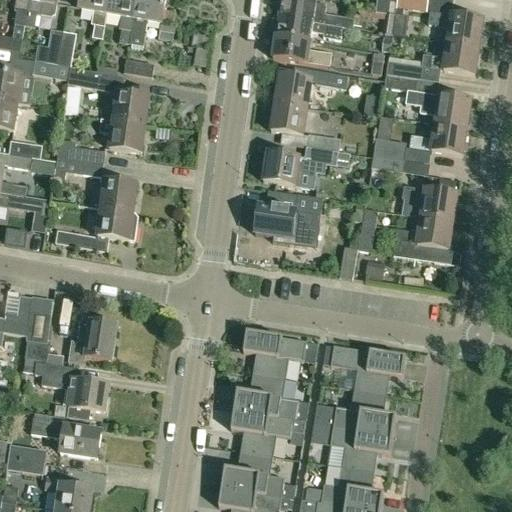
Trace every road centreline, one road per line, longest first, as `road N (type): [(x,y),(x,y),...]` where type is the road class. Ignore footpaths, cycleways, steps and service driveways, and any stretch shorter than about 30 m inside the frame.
road 1 (residential): [(209,305),(249,0)]
road 2 (residential): [(477,346),(209,305)]
road 3 (residential): [(511,125),(477,346)]
road 4 (residential): [(209,305),(0,268)]
road 5 (residential): [(177,511),(209,305)]
road 6 (unknown): [(441,340),(415,508)]
